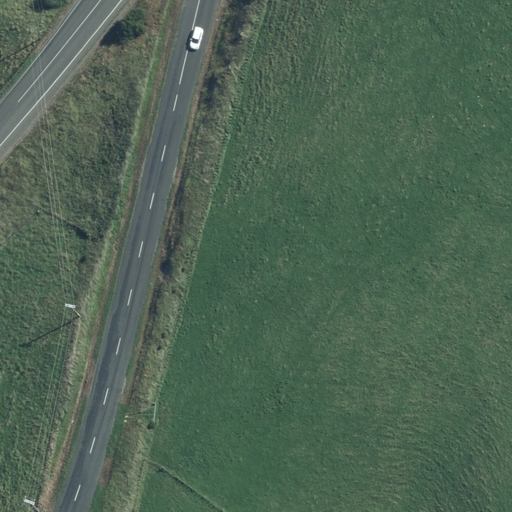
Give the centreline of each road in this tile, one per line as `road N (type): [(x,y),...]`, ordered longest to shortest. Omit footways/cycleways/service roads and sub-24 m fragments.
road 1 (residential): [(70,511),(118,347),(199,0)]
road 2 (tertiary): [(0,124),(101,0)]
